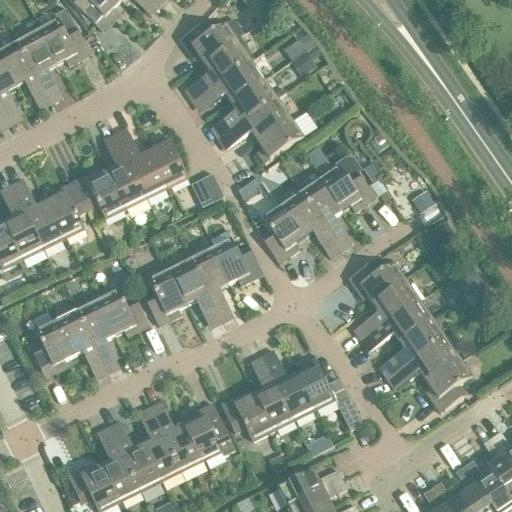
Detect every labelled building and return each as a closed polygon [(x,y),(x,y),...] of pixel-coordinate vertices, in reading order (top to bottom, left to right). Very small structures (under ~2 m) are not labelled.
[(66,0),(68,3),(78,13),(102,35),(119,16),(113,12),(120,5),(115,0),(66,0)] [(129,0),(150,19),(159,9),(149,0),(115,0),(120,5),(124,0),(129,0)] [(149,0),(159,9),(167,0),(149,0)] [(238,0),(248,9),(256,0),(238,0)] [(92,56),(77,29),(68,12),(55,19),(56,22),(39,31),(59,68),(67,63),(70,68),(92,56)] [(226,24),(214,33),(207,24),(180,42),(194,63),(200,59),(206,68),(240,45),(226,24)] [(49,73),(59,68),(39,31),(18,43),(45,92),(56,86),(49,73)] [(34,98),(45,92),(18,43),(0,52),(0,56),(18,90),(27,85),(34,98)] [(207,95),(253,63),(240,45),(206,68),(211,76),(199,84),(207,95)] [(10,95),(18,90),(0,56),(0,104),(5,114),(17,108),(10,95)] [(231,106),(266,82),(253,63),(207,95),(214,106),(226,97),(231,106)] [(232,133),(279,101),(287,95),(284,91),(276,97),(266,82),(231,106),(237,114),(225,122),(232,133)] [(257,143),(291,119),(279,101),(232,133),(239,143),(251,135),(257,143)] [(265,166),(305,139),(291,119),(257,143),(263,152),(258,156),(265,166)] [(127,132),(115,138),(147,203),(168,193),(150,155),(141,160),(127,132)] [(115,138),(104,144),(117,171),(109,176),(127,213),(147,203),(115,138)] [(159,151),(150,155),(168,193),(189,182),(185,175),(185,174),(168,140),(156,145),(159,151)] [(375,200),(359,176),(363,173),(354,161),(347,160),(336,167),(337,169),(320,181),(343,214),(351,208),(355,214),(375,200)] [(97,175),(74,186),(88,214),(98,209),(105,224),(127,213),(109,176),(99,180),(97,175)] [(213,178),(202,183),(214,206),(224,200),(213,178)] [(335,220),(343,214),(320,181),(301,194),(333,239),(343,232),(335,220)] [(24,183),(11,189),(42,254),(63,244),(45,207),(37,211),(24,183)] [(202,183),(192,188),(203,211),(214,206),(202,183)] [(55,202),(45,207),(63,244),(84,234),(77,220),(88,214),(74,186),(52,196),(55,202)] [(11,189),(0,195),(14,222),(3,227),(22,265),(42,254),(11,189)] [(322,247),(333,239),(301,194),(283,206),(306,240),(313,235),(322,247)] [(272,234),(261,241),(272,256),(276,263),(286,256),(289,260),(300,253),(297,247),(306,241),(283,208),(263,221),(272,234)] [(458,245),(445,226),(437,231),(451,251),(458,245)] [(0,276),(1,276),(0,275),(22,265),(3,227),(0,229),(0,276)] [(211,252),(229,289),(239,284),(242,290),(264,279),(249,250),(238,255),(232,242),(211,252)] [(211,252),(190,262),(215,312),(227,306),(220,293),(229,289),(211,252)] [(190,262),(170,273),(187,309),(197,305),(203,318),(215,312),(190,262)] [(394,266),(381,275),(375,265),(349,283),(363,304),(369,301),(374,309),(408,286),(394,266)] [(156,297),(145,302),(159,330),(181,320),(178,314),(187,309),(170,273),(149,283),(156,297)] [(361,345),(420,304),(408,286),(374,309),(380,317),(354,335),(361,345)] [(119,293),(97,304),(115,340),(125,335),(128,341),(150,330),(136,302),(126,307),(119,293)] [(97,304),(77,314),(101,363),(113,357),(107,344),(115,340),(97,304)] [(400,346),(433,323),(420,304),(361,345),(369,356),(394,338),(400,346)] [(77,314),(56,324),(74,360),(83,356),(90,369),(101,363),(77,314)] [(387,383),(446,342),(433,323),(400,346),(405,354),(380,372),(387,383)] [(43,348),(32,353),(46,381),(47,381),(68,370),(65,364),(74,360),(56,324),(36,334),(43,348)] [(426,384),(459,361),(446,342),(387,383),(395,393),(420,376),(426,384)] [(274,354),(262,360),(294,424),(315,414),(297,377),(288,382),(274,354)] [(262,360),(251,366),(265,394),(256,398),(274,435),(294,424),(262,360)] [(306,373),(297,377),(315,414),(336,404),(339,411),(351,435),(363,429),(362,428),(361,426),(351,405),(338,383),(337,383),(328,388),(314,361),(303,367),(306,373)] [(459,389),(473,380),(459,361),(426,384),(432,392),(426,396),(441,417),(466,399),(459,389)] [(243,397),(221,408),(235,436),(245,432),(252,446),(274,435),(256,398),(246,403),(243,397)] [(162,406),(150,412),(182,476),(202,466),(184,429),(175,434),(162,406)] [(194,425),(184,429),(202,466),(222,456),(224,460),(236,454),(227,437),(213,408),(191,419),(194,425)] [(150,412),(139,417),(152,445),(143,449),(161,486),(182,476),(150,412)] [(122,426),(109,432),(140,496),(161,486),(143,449),(135,453),(122,426)] [(109,432),(98,437),(111,465),(102,469),(120,506),(140,496),(109,432)] [(511,450),(501,435),(492,441),(511,469),(511,450)] [(511,502),(511,469),(492,441),(484,447),(496,464),(489,469),(493,475),(493,476),(511,502)] [(473,463),(464,469),(493,511),(511,511),(511,502),(493,476),(485,481),(473,463)] [(70,484),(62,488),(73,510),(80,506),(81,508),(93,503),(97,511),(107,511),(120,506),(102,469),(93,474),(90,468),(67,479),(70,484)] [(469,511),(493,511),(464,469),(456,475),(468,493),(460,498),(469,511)] [(288,510),(343,483),(339,473),(319,483),(315,474),(279,492),(288,510)] [(329,502),(348,492),(343,483),(288,510),(289,511),(327,511),(332,510),(329,502)] [(469,511),(460,498),(453,503),(441,485),(432,492),(445,511),(469,511)] [(445,511),(432,492),(424,497),(434,511),(445,511)]
